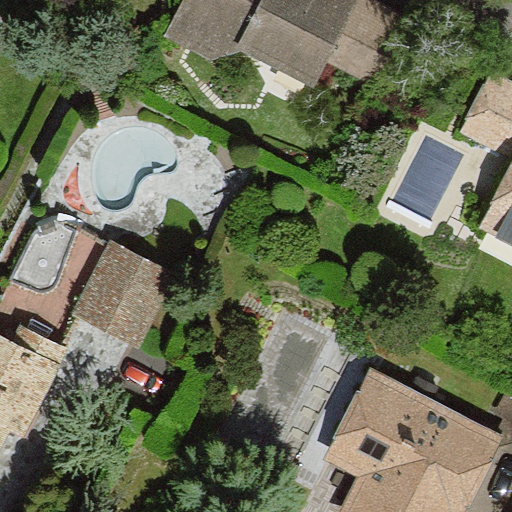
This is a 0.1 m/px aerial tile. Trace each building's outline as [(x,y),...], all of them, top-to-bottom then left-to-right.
[(175,0),(157,37),(219,70),(230,48),(304,87),(317,62),(373,91),(411,18),(375,0),(175,0)] [(511,77),(496,69),(467,128),(511,150),(511,179),(490,224),(511,235),(511,77)] [(168,274),(105,244),(68,319),(130,349),(168,274)] [(0,442),(5,432),(21,440),(57,362),(0,335),(0,442)] [(459,511),(487,457),(350,389),(317,457),(351,474),(332,511),(459,511)] [(511,399),(489,445),(511,456),(511,399)]
